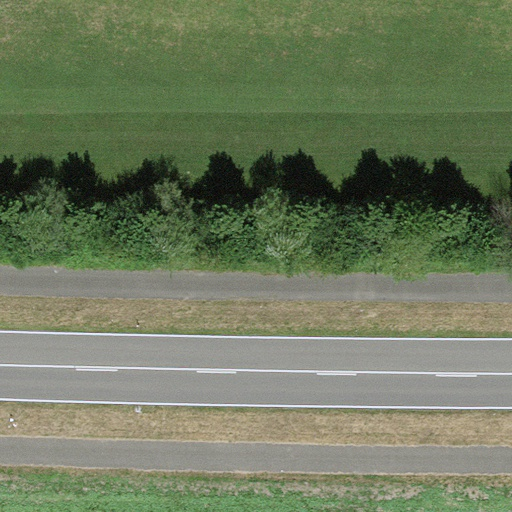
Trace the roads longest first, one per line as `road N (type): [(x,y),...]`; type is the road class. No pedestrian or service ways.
road 1 (track): [(0,450),(173,459),(511,457)]
road 2 (primary): [(511,375),(0,365)]
road 3 (track): [(511,285),(0,280)]
